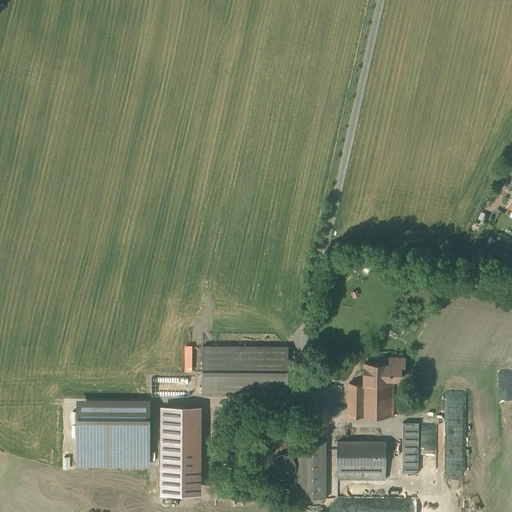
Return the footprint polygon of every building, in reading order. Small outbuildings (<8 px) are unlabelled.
[(287,347),(205,347),(205,394),(287,395),(287,347)] [(390,364),(364,364),(364,383),(390,383),(391,379),(400,379),(401,365),(401,364),(390,364)] [(364,383),(349,382),(349,416),(393,416),(394,386),(390,386),(390,383),(364,383)] [(147,400),(79,400),(79,465),(147,465),(147,400)] [(188,409),(162,408),(161,492),(187,492),(188,409)] [(202,409),(188,409),(187,492),(201,492),(202,409)] [(419,422),(403,422),(402,464),(418,464),(419,422)] [(282,437),(268,435),(267,441),(280,444),(282,437)] [(326,441),(302,441),(302,498),(326,498),(326,441)] [(386,442),(338,441),(338,472),(385,472),(386,442)] [(284,454),(282,454),(280,454),(278,455),(276,455),(274,457),(273,459),(272,460),(271,462),(270,465),(270,467),(270,469),(271,470),(271,472),(272,473),(273,475),(274,476),(275,477),(277,478),(280,479),(282,479),(285,479),(288,478),(289,476),(291,475),(292,473),(293,472),(294,470),(294,468),(294,466),(294,464),(293,461),(292,459),(291,458),(288,456),(286,455),(284,454)]
